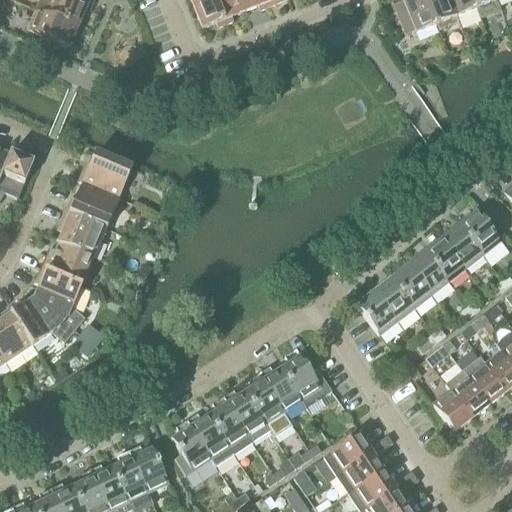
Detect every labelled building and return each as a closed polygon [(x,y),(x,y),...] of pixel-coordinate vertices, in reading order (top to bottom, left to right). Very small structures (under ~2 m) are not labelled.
[(0,0),(0,17),(1,18),(8,0),(0,0)] [(86,10),(63,0),(41,0),(36,11),(78,29),(86,10)] [(63,0),(91,11),(95,0),(63,0)] [(225,28),(213,0),(188,0),(202,32),(216,27),(217,31),(225,28)] [(245,15),(239,0),(213,0),(225,28),(233,25),(231,20),(245,15)] [(262,0),(239,0),(245,15),(258,10),(260,14),(267,11),(262,0)] [(287,0),(263,0),(267,11),(289,2),(287,0)] [(435,28),(424,0),(410,0),(402,3),(403,5),(393,8),(406,39),(415,35),(415,36),(435,28)] [(424,0),(435,28),(438,34),(457,26),(455,21),(447,0),(424,0)] [(475,13),(470,0),(447,0),(455,21),(475,13)] [(470,0),(475,13),(495,4),(493,0),(470,0)] [(78,29),(36,11),(27,33),(44,41),(43,42),(45,46),(56,51),(60,49),(61,48),(69,51),(78,29)] [(0,179),(10,156),(1,152),(0,151),(0,179)] [(10,156),(0,179),(0,204),(4,197),(17,203),(33,166),(10,156)] [(77,185),(81,187),(118,202),(131,172),(94,156),(87,173),(83,171),(77,185)] [(70,201),(64,214),(106,232),(118,202),(81,187),(74,203),(70,201)] [(511,188),(503,196),(511,206),(511,188)] [(63,230),(56,246),(93,261),(106,232),(64,214),(59,228),(63,230)] [(476,216),(457,230),(480,260),(499,245),(476,216)] [(480,260),(457,230),(440,243),(463,273),(480,260)] [(463,273),(440,243),(424,256),(446,286),(463,273)] [(45,260),(39,273),(80,291),(93,261),(56,246),(49,262),(45,260)] [(446,286),(424,256),(407,269),(429,299),(446,286)] [(429,299),(407,269),(390,282),(413,312),(429,299)] [(36,293),(31,299),(74,335),(86,321),(72,310),(80,291),(39,273),(34,286),(38,288),(36,293)] [(511,285),(507,279),(500,285),(506,293),(511,287),(511,285)] [(413,312),(390,282),(373,296),(396,325),(413,312)] [(506,293),(500,285),(495,289),(501,297),(506,293)] [(396,325),(373,296),(355,309),(378,339),(396,325)] [(19,304),(7,312),(32,349),(52,336),(65,346),(74,335),(31,299),(25,306),(22,308),(19,304)] [(473,306),(466,311),(472,319),(479,314),(473,306)] [(472,319),(466,311),(460,315),(467,323),(472,319)] [(0,359),(5,367),(32,349),(7,312),(0,316),(0,359)] [(483,318),(476,324),(482,332),(489,326),(483,318)] [(482,332),(476,324),(470,328),(476,336),(482,332)] [(439,332),(432,337),(438,345),(445,340),(439,332)] [(495,348),(511,369),(511,335),(506,338),(500,343),(495,348)] [(438,345),(432,337),(416,350),(422,358),(438,345)] [(449,345),(442,350),(448,358),(455,353),(449,345)] [(483,368),(505,395),(511,390),(511,369),(495,348),(490,353),(494,359),(483,368)] [(448,358),(442,350),(436,355),(442,362),(448,358)] [(280,372),(301,404),(306,412),(324,399),(295,354),(284,361),(288,367),(280,372)] [(404,359),(398,364),(404,372),(410,367),(404,359)] [(478,362),(462,375),(489,408),(505,395),(483,368),(478,362)] [(301,404),(280,372),(273,377),(269,371),(258,378),(283,416),(301,404)] [(414,372),(408,377),(414,385),(420,380),(414,372)] [(445,388),(450,394),(472,422),(489,408),(462,375),(445,388)] [(247,385),(251,391),(244,396),(269,434),(273,440),(291,429),(258,378),(247,385)] [(453,436),(472,422),(450,394),(432,408),(453,436)] [(269,434),(244,396),(237,401),(233,395),(222,401),(251,446),(269,434)] [(251,447),(251,446),(222,401),(211,408),(215,414),(208,419),(233,459),(251,447)] [(233,459),(208,419),(200,424),(196,418),(186,425),(211,463),(215,470),(233,459)] [(211,463),(186,425),(175,432),(179,438),(171,443),(181,459),(174,463),(185,480),(211,463)] [(322,462),(335,480),(371,456),(368,452),(358,438),(322,462)] [(386,440),(377,446),(382,454),(392,448),(386,440)] [(347,498),(383,474),(373,460),(382,454),(377,446),(368,452),(371,456),(335,480),(347,498)] [(316,448),(307,454),(312,461),(321,455),(316,448)] [(139,450),(127,456),(147,497),(167,487),(151,453),(142,457),(139,450)] [(297,455),(287,463),(294,473),(312,461),(307,454),(300,459),(297,455)] [(147,497),(127,456),(116,462),(119,468),(111,472),(130,511),(142,511),(153,507),(147,497)] [(130,511),(111,472),(103,476),(100,469),(88,475),(106,511),(130,511)] [(280,473),(272,479),(276,485),(284,480),(280,473)] [(347,498),(356,511),(365,511),(395,492),(392,488),(383,474),(347,498)] [(106,511),(88,475),(77,480),(80,487),(72,490),(82,511),(106,511)] [(410,476),(401,482),(407,490),(416,484),(410,476)] [(276,485),(272,479),(264,484),(268,491),(276,485)] [(365,511),(403,511),(407,510),(398,496),(407,490),(401,482),(392,488),(395,492),(365,511)] [(82,511),(72,490),(64,494),(61,488),(49,493),(58,511),(82,511)] [(58,511),(49,493),(38,499),(41,505),(33,509),(34,511),(58,511)] [(292,509),(303,502),(297,494),(286,501),(292,509)] [(236,511),(240,509),(236,503),(231,496),(223,501),(230,511),(236,511)] [(244,497),(236,503),(240,509),(249,504),(244,497)] [(305,511),(308,510),(303,502),(292,509),(293,511),(305,511)] [(266,511),(260,503),(247,511),(266,511)]
